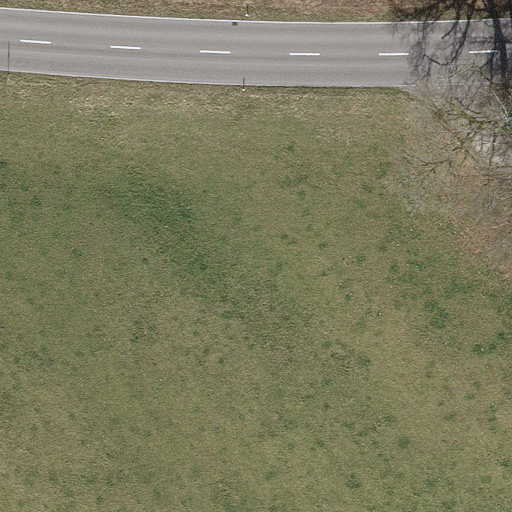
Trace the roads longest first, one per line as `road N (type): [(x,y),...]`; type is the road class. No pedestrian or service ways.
road 1 (tertiary): [(511,45),(369,50),(0,36)]
road 2 (track): [(426,48),(446,112),(511,190)]
